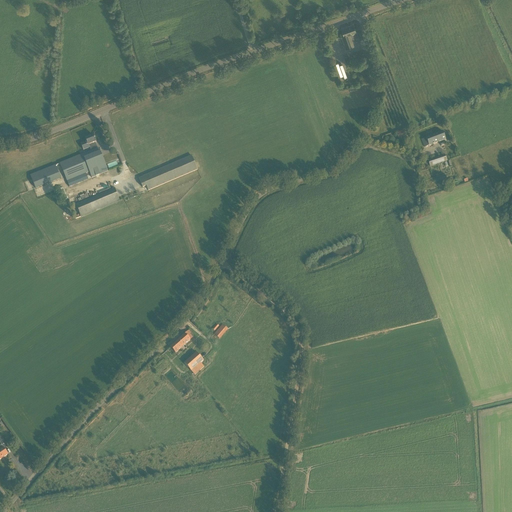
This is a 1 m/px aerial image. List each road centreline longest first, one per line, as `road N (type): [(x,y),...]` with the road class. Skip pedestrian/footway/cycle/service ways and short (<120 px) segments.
road 1 (unclassified): [(7,511),(95,408),(181,328),(255,203),(349,158),(379,93),(361,14)]
road 2 (track): [(276,511),(297,372),(295,331),(288,313),(222,263)]
road 3 (tertiary): [(0,144),(40,136),(253,50)]
